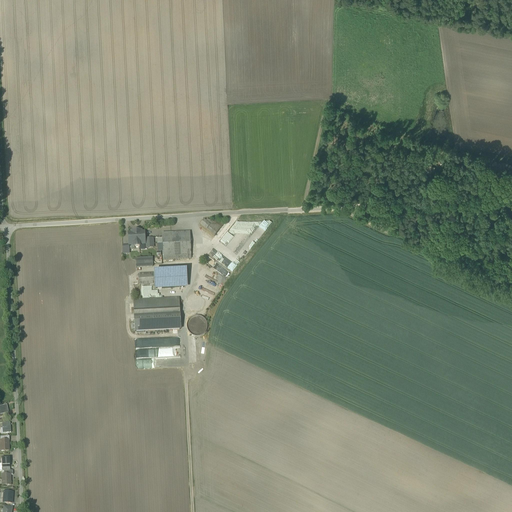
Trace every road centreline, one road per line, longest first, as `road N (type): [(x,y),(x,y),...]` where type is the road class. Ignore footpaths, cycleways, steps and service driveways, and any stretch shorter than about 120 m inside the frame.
road 1 (unclassified): [(511,196),(0,226)]
road 2 (track): [(196,215),(200,241),(183,293),(194,511)]
